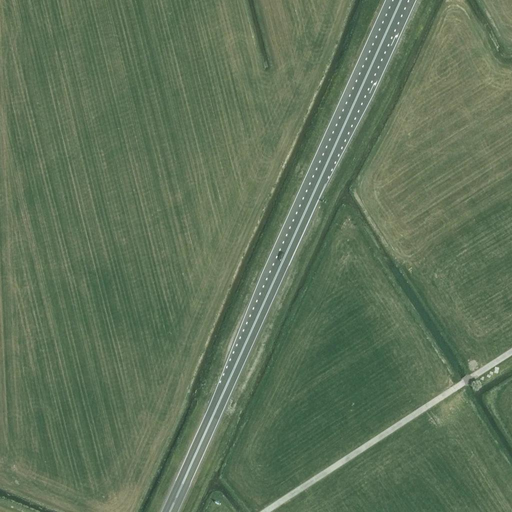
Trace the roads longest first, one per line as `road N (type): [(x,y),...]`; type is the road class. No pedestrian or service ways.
road 1 (trunk): [(400,0),(237,356)]
road 2 (track): [(267,511),(511,356)]
road 3 (trunk): [(168,511),(237,356)]
